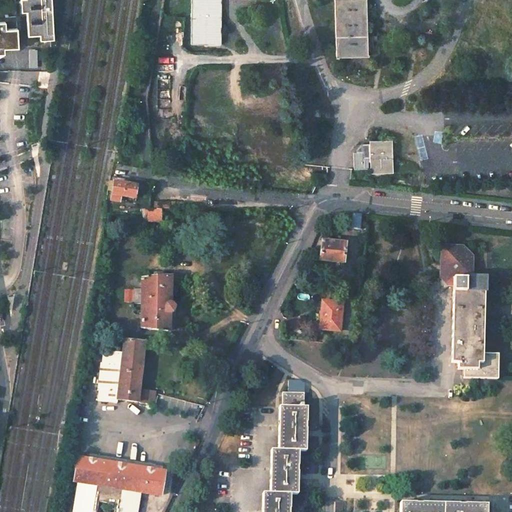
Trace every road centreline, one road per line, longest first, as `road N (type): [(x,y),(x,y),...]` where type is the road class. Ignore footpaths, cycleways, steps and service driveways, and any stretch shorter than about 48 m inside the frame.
road 1 (tertiary): [(315,201),(173,511)]
road 2 (residential): [(315,201),(116,169)]
road 3 (tertiary): [(511,218),(315,201)]
